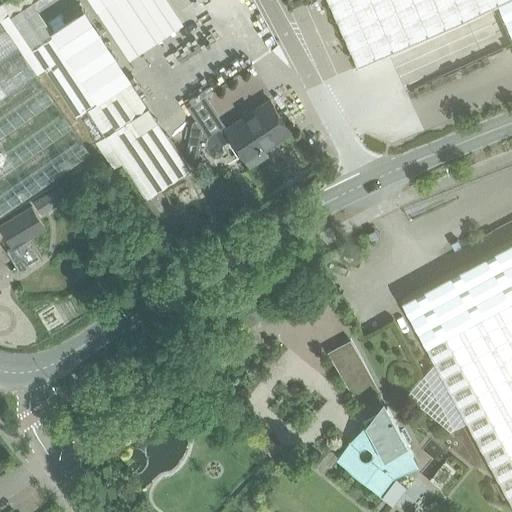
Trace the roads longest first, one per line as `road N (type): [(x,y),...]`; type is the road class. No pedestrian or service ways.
road 1 (tertiary): [(30,372),(365,182)]
road 2 (unclassified): [(365,182),(264,0)]
road 3 (tertiary): [(365,182),(511,125)]
road 4 (unclassified): [(84,511),(33,431),(30,372)]
